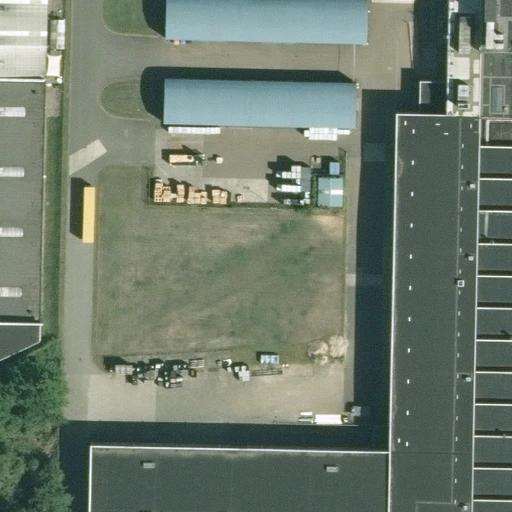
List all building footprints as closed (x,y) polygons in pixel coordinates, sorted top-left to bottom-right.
[(0,0),(0,79),(45,81),(46,0),(0,0)] [(511,511),(511,0),(447,0),(446,76),(420,76),(419,107),(396,107),(394,169),(389,426),(389,441),(373,441),(304,440),(284,439),(90,436),(89,511),(511,511)] [(362,2),(270,0),(162,0),(161,41),(361,45),(362,2)] [(50,20),(49,48),(63,48),(65,20),(50,20)] [(45,81),(0,79),(0,321),(40,323),(45,81)] [(361,86),(161,82),(160,125),(360,129),(361,86)] [(0,357),(40,339),(40,323),(0,321),(0,357)]
